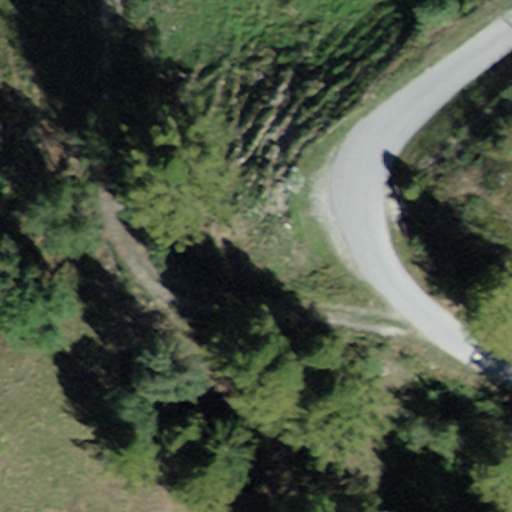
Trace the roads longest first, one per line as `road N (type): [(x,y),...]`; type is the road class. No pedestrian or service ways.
road 1 (track): [(441,282),(393,315),(338,325),(223,302),(136,247),(128,122),(101,0)]
road 2 (track): [(511,13),(374,116),(355,148),(358,199),(388,244),(511,341)]
